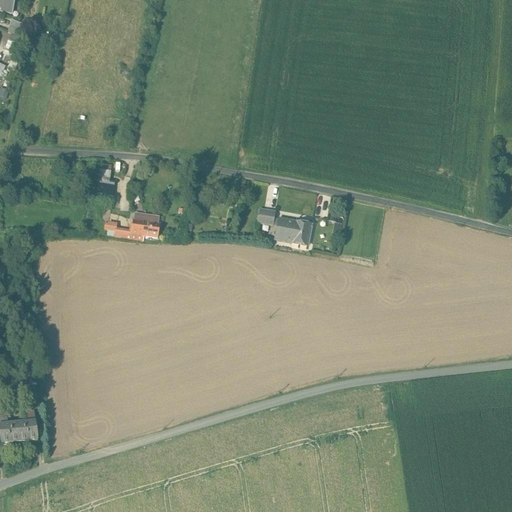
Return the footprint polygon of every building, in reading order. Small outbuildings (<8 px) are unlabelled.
[(0,0),(0,8),(0,9),(0,8),(0,10),(12,13),(15,1),(13,0),(12,0),(0,0)] [(23,23),(12,19),(7,31),(11,33),(18,36),(18,35),(23,23)] [(18,35),(18,36),(11,33),(9,39),(17,42),(19,43),(21,36),(18,35)] [(10,39),(4,53),(12,56),(17,42),(10,39)] [(38,41),(32,40),(30,48),(36,50),(38,41)] [(12,56),(11,56),(7,70),(14,72),(17,58),(12,56)] [(111,183),(111,172),(99,171),(98,195),(114,195),(115,183),(111,183)] [(112,199),(95,197),(94,208),(111,210),(112,199)] [(275,212),(259,210),(257,224),(272,226),(275,212)] [(311,226),(280,220),(276,240),(307,246),(311,226)] [(159,225),(134,221),(131,233),(131,234),(144,236),(157,239),(159,225)] [(341,236),(342,223),(334,223),(333,235),(341,236)] [(131,233),(117,230),(115,237),(143,241),(144,236),(131,234),(131,233)] [(34,412),(25,414),(26,424),(35,423),(34,412)] [(7,426),(0,426),(0,443),(0,446),(37,442),(35,423),(26,424),(7,426)]
